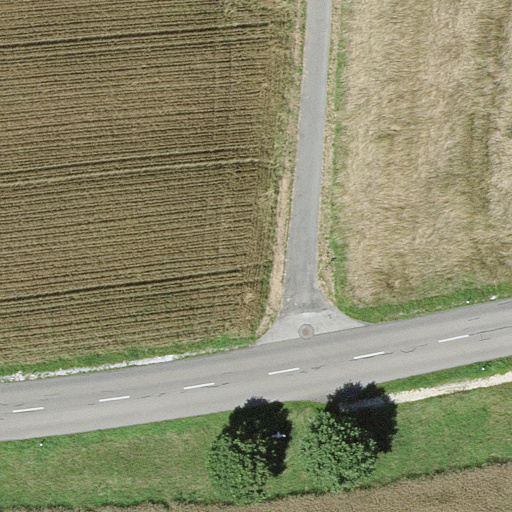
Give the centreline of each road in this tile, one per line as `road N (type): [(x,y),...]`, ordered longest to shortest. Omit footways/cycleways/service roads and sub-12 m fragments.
road 1 (tertiary): [(0,411),(298,372),(511,329)]
road 2 (track): [(320,0),(298,372)]
